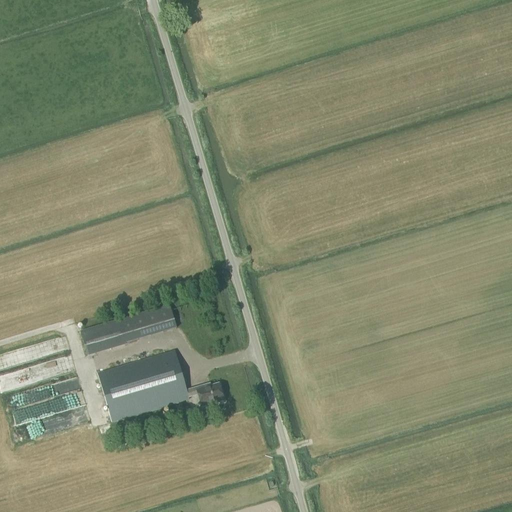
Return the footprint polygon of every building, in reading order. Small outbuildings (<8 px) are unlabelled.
[(118,321),(125,344),(176,329),(169,306),(118,321)] [(125,344),(118,321),(80,333),(87,357),(126,346),(125,344)] [(47,354),(63,349),(60,339),(29,348),(32,358),(47,354)] [(97,375),(112,423),(189,400),(188,398),(198,396),(201,408),(224,402),(219,384),(206,388),(205,386),(186,392),(174,352),(97,375)] [(66,357),(59,364),(61,366),(58,370),(65,377),(75,366),(66,357)] [(0,376),(0,392),(38,384),(37,378),(42,377),(39,368),(0,376)]
